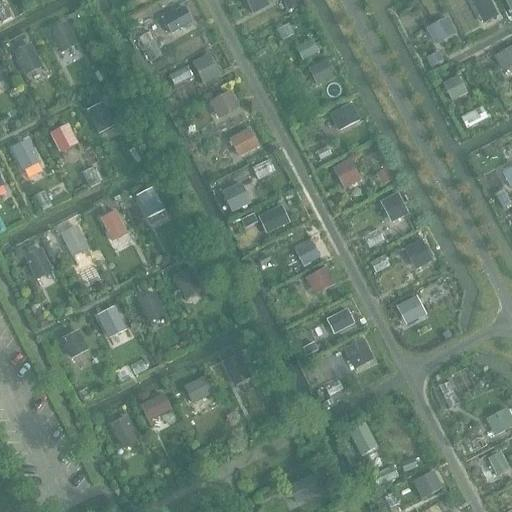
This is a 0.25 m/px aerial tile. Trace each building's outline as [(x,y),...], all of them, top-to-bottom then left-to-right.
[(245,0),(250,9),(267,1),(266,0),(245,0)] [(291,0),(285,0),(282,2),(288,13),(296,9),(291,0)] [(482,26),(496,19),(486,0),(479,0),(471,4),(482,26)] [(163,20),(171,34),(193,22),(185,8),(163,20)] [(434,48),(455,36),(447,21),(426,32),(434,48)] [(65,25),(51,32),(62,53),(76,46),(65,25)] [(289,26),(277,31),(283,43),(294,37),(289,26)] [(149,34),(138,39),(151,63),(161,58),(149,34)] [(302,61),(318,53),(313,43),(297,51),(302,61)] [(30,47),(16,54),(26,75),(40,68),(30,47)] [(511,48),(494,59),(502,73),(511,67),(511,48)] [(439,55),(427,61),(431,69),(443,63),(439,55)] [(211,56),(193,64),(203,83),(220,74),(211,56)] [(317,84),(335,76),(328,61),(310,70),(317,84)] [(188,69),(170,78),(175,87),(192,78),(188,69)] [(100,70),(94,74),(99,84),(106,81),(100,70)] [(446,97),(462,89),(457,79),(441,88),(446,97)] [(229,94),(210,104),(216,115),(235,105),(229,94)] [(358,117),(352,106),(352,105),(331,116),(336,128),(358,117)] [(103,106),(88,113),(99,134),(114,127),(103,106)] [(67,129),(52,136),(62,153),(75,146),(67,129)] [(250,131),(230,141),(237,154),(256,144),(250,131)] [(28,143),(13,150),(24,171),(38,165),(28,143)] [(511,146),(497,154),(501,162),(511,155),(511,146)] [(327,148),(316,154),(321,163),(332,157),(327,148)] [(343,186),(359,177),(350,159),(333,169),(343,186)] [(269,162),(252,170),(258,182),(274,174),(269,162)] [(386,170),(376,175),(383,187),(392,182),(386,170)] [(511,192),(511,170),(502,176),(511,192)] [(222,194),(229,209),(248,200),(241,185),(222,194)] [(152,190),(138,197),(149,219),(163,212),(152,190)] [(405,212),(397,197),(382,204),(390,219),(405,212)] [(282,209),(259,220),(265,232),(288,221),(282,209)] [(116,214),(101,221),(112,242),(127,235),(116,214)] [(258,228),(254,219),(244,224),(248,233),(258,228)] [(76,229),(62,236),(73,257),(87,250),(76,229)] [(378,231),(363,238),(369,250),(384,243),(378,231)] [(413,266),(431,257),(424,242),(406,251),(413,266)] [(320,258),(313,245),(296,253),(303,267),(320,258)] [(41,252),(26,258),(37,279),(51,273),(41,252)] [(267,257),(257,262),(260,267),(270,263),(267,257)] [(384,258),(371,264),(376,275),(389,268),(384,258)] [(306,282),(312,292),(333,281),(328,270),(306,282)] [(189,271),(175,278),(186,299),(200,292),(189,271)] [(153,295),(139,302),(149,322),(164,316),(153,295)] [(425,314),(416,297),(397,307),(406,324),(425,314)] [(347,310),(334,317),(341,331),(354,325),(347,310)] [(113,311),(99,317),(111,338),(125,332),(113,311)] [(78,334),(64,341),(73,358),(86,351),(78,334)] [(364,343),(346,352),(355,370),(373,361),(364,343)] [(313,345),(303,350),(307,357),(317,352),(313,345)] [(239,357),(224,364),(235,386),(249,379),(239,357)] [(203,380),(185,389),(193,403),(210,394),(203,380)] [(338,382),(325,389),(329,398),(343,391),(338,382)] [(447,383),(438,388),(449,410),(458,405),(447,383)] [(163,397),(142,407),(149,421),(170,411),(163,397)] [(486,420),(494,437),(511,427),(511,420),(507,410),(486,420)] [(126,420),(112,427),(123,448),(137,441),(126,420)] [(358,454),(376,444),(366,426),(348,436),(358,454)] [(497,476),(508,470),(500,455),(489,461),(497,476)] [(433,474),(413,484),(421,499),(441,489),(433,474)] [(312,477),(289,488),(296,502),(319,491),(312,477)] [(392,495),(384,500),(390,510),(398,506),(392,495)]
